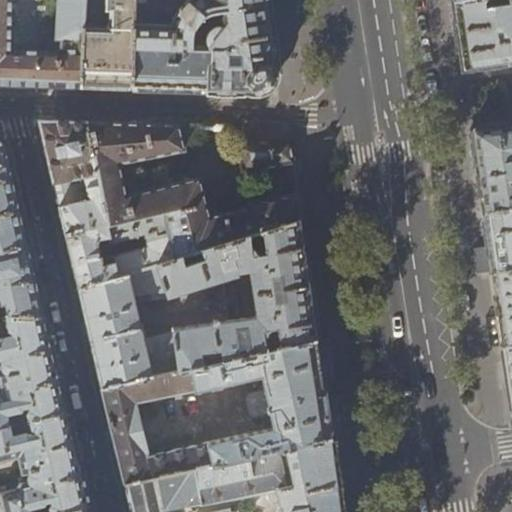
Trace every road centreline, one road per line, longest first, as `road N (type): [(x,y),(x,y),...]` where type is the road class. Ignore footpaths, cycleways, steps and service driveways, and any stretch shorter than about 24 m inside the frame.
road 1 (residential): [(111,511),(11,105)]
road 2 (residential): [(11,105),(308,112),(375,106)]
road 3 (primary): [(427,457),(375,106)]
